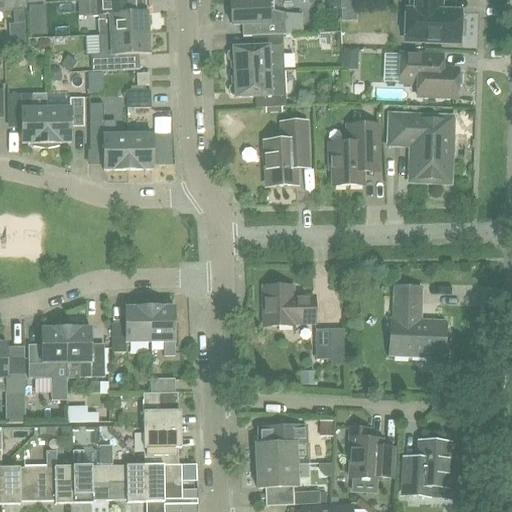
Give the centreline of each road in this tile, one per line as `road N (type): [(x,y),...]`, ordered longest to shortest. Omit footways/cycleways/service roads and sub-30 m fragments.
road 1 (residential): [(509,234),(505,409),(211,401)]
road 2 (residential): [(221,240),(509,234)]
road 3 (residential): [(0,309),(94,285),(221,279)]
road 4 (residential): [(0,171),(106,201),(204,195)]
road 5 (residential): [(204,195),(192,175),(181,0)]
road 6 (residential): [(211,401),(208,341),(221,310),(221,279)]
